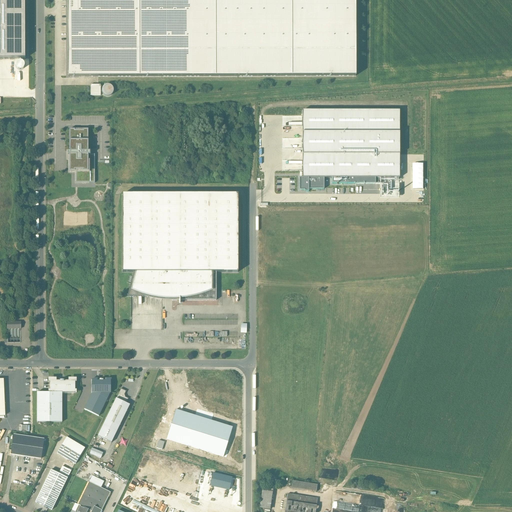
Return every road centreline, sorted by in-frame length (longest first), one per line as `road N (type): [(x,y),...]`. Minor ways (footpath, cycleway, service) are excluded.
road 1 (unclassified): [(40,0),(37,363)]
road 2 (unclassified): [(250,364),(37,363)]
road 3 (unclassified): [(253,194),(250,364)]
road 4 (unclassified): [(250,364),(248,511)]
